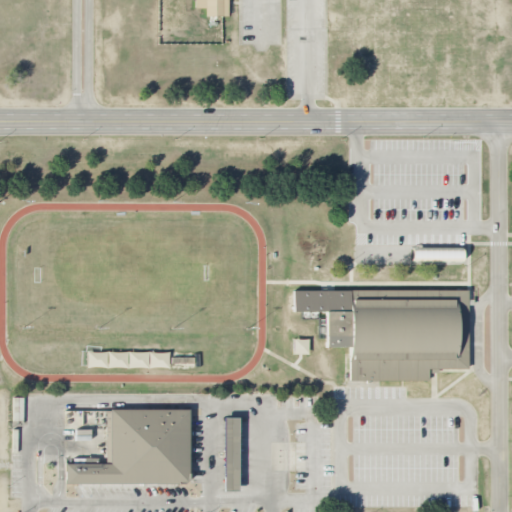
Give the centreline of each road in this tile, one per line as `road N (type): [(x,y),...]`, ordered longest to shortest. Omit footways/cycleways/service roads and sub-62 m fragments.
road 1 (tertiary): [(0,121),(511,122)]
road 2 (residential): [(502,511),(499,120)]
road 3 (residential): [(41,502),(40,448),(47,443),(59,454),(59,502)]
road 4 (residential): [(81,121),(82,0)]
road 5 (residential): [(309,120),(308,0)]
